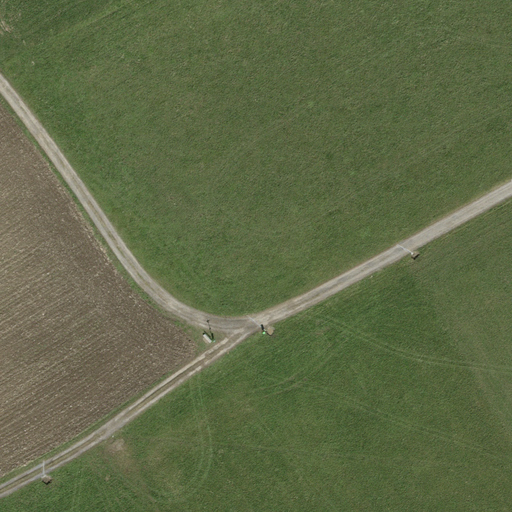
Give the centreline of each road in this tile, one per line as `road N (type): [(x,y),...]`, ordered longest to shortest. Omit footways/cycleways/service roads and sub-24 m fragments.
road 1 (track): [(0,75),(106,228),(182,316),(250,330)]
road 2 (track): [(250,330),(0,501)]
road 3 (track): [(511,181),(250,330)]
